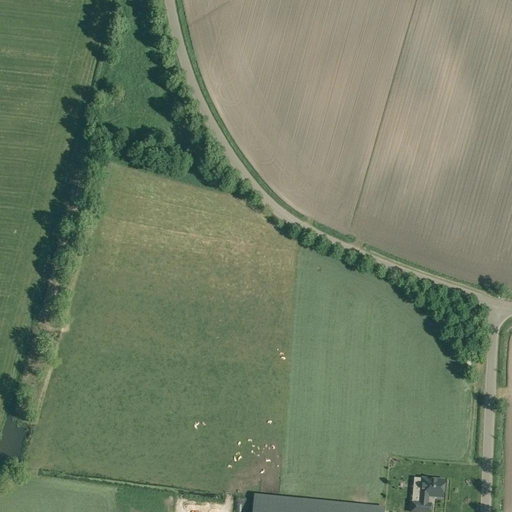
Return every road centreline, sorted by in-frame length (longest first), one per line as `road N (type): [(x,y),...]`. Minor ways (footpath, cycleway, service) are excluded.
road 1 (unclassified): [(500,306),(359,255),(265,199),(216,133),(170,0)]
road 2 (unclassified): [(485,511),(500,306)]
